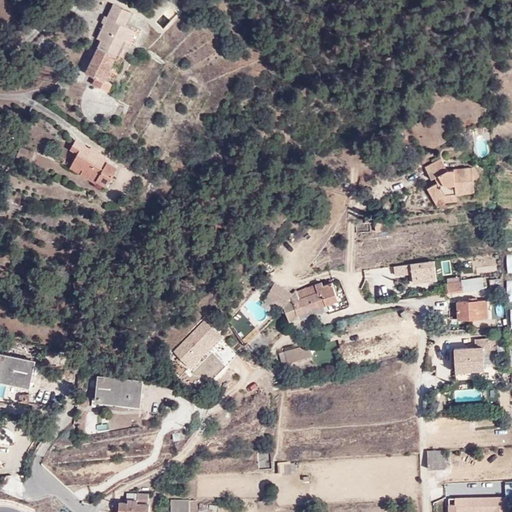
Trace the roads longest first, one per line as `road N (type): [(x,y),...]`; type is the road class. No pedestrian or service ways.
road 1 (unknown): [(202,421),(296,323),(361,304)]
road 2 (residential): [(85,511),(35,470),(58,414)]
